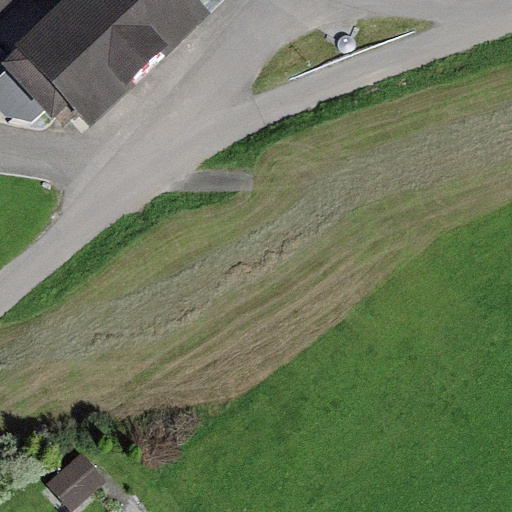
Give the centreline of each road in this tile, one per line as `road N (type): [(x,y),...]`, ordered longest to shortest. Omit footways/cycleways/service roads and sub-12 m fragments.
road 1 (unclassified): [(511,15),(181,146)]
road 2 (unclassified): [(181,146),(0,298)]
road 3 (unclassified): [(282,0),(181,146)]
